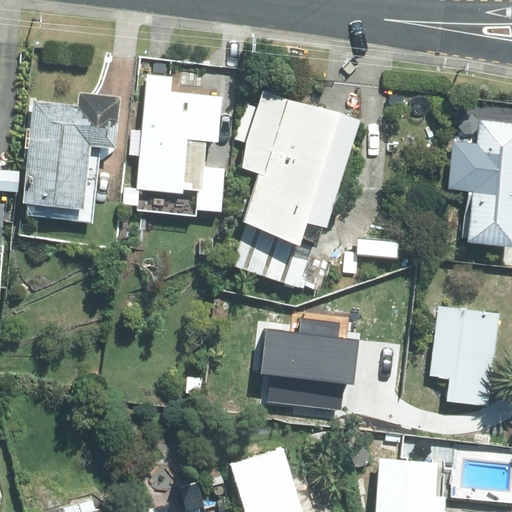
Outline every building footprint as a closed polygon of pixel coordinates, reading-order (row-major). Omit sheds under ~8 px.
[(175,111),(165,110),(167,82),(145,80),(134,189),(179,194),(183,163),(186,139),(215,142),(220,97),(177,92),(175,111)] [(349,120),(250,87),(233,139),(244,142),(239,160),(253,165),(251,171),(237,209),(242,210),(238,222),(226,258),(248,265),(296,282),(303,259),(308,243),(349,120)] [(28,99),(20,204),(82,209),(87,147),(111,149),(116,96),(76,93),(75,103),(28,99)] [(461,102),(459,123),(470,124),(472,104),(461,102)] [(511,124),(478,121),(464,241),(511,246),(511,241),(511,124)] [(0,169),(0,171),(0,191),(20,192),(21,169),(0,169)] [(435,308),(428,377),(448,378),(445,401),(487,406),(497,314),(435,308)] [(393,329),(390,360),(408,363),(411,331),(393,329)] [(185,377),(184,394),(199,395),(200,378),(185,377)] [(432,496),(435,464),(377,458),(372,511),(441,511),(443,497),(432,496)] [(217,468),(204,472),(208,486),(221,483),(217,468)] [(292,511),(280,470),(260,476),(264,489),(243,495),(247,511),(292,511)] [(98,511),(94,511),(92,511),(89,502),(61,509),(62,511),(98,511)] [(172,511),(171,503),(141,510),(141,511),(172,511)]
